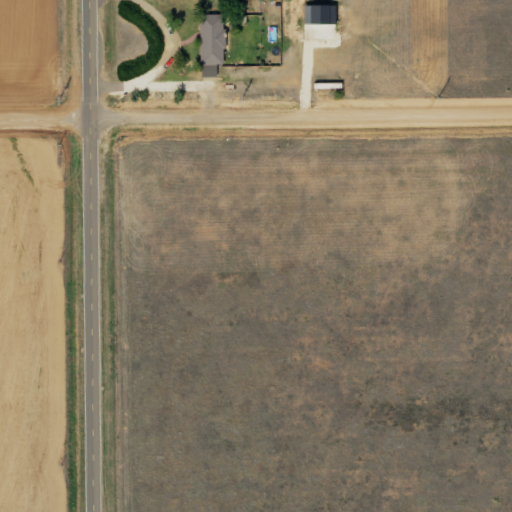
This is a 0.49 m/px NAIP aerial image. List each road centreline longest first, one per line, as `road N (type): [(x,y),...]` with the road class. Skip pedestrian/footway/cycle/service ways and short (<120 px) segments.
road 1 (primary): [(129,511),(121,0)]
road 2 (residential): [(0,155),(511,151)]
